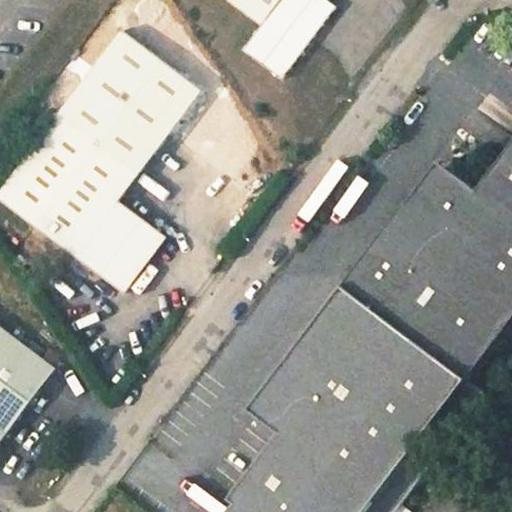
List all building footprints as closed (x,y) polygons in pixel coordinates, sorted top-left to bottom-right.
[(217,0),(252,27),(233,53),(272,84),(327,11),(312,0),(217,0)] [(128,28),(62,116),(140,170),(205,86),(128,28)] [(62,116),(3,194),(129,288),(153,256),(145,250),(163,225),(122,194),(140,170),(62,116)] [(371,511),(468,382),(511,321),(511,143),(473,196),(436,168),(344,289),(251,413),(279,435),(221,511),(371,511)] [(153,256),(171,232),(163,225),(145,250),(153,256)] [(0,332),(0,445),(55,374),(0,332)]
